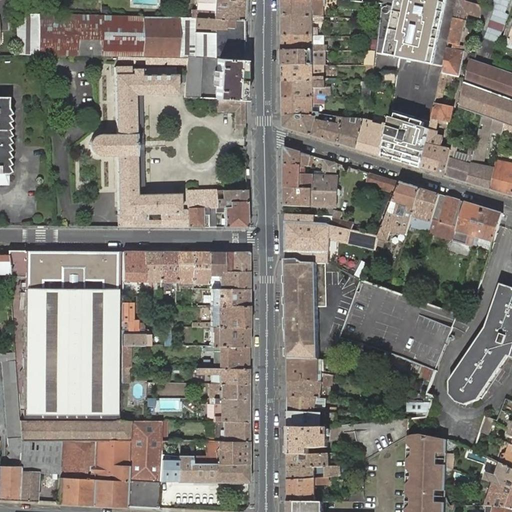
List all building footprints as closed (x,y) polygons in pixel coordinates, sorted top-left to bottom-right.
[(213,0),(213,10),(196,9),(192,9),(191,18),(244,20),(245,0),(213,0)] [(213,0),(196,0),(196,9),(213,10),(213,0)] [(323,17),(323,0),(282,0),(282,15),(314,17),(321,17),(323,17)] [(430,63),(443,0),(399,0),(397,12),(388,55),(430,63)] [(480,21),(482,5),(465,0),(457,0),(455,9),(454,17),(448,43),(447,48),(461,51),(462,46),(459,45),(465,20),(466,12),(477,16),(476,20),(480,21)] [(495,0),(484,38),(498,42),(510,0),(495,0)] [(217,58),(244,60),(244,20),(191,18),(101,16),(16,13),(17,54),(41,55),(117,57),(186,58),(186,56),(201,57),(217,58)] [(324,22),(325,17),(323,17),(321,17),(314,17),(282,15),(283,36),(314,36),(314,22),(324,22)] [(314,51),(328,51),(328,45),(314,45),(314,36),(283,36),(283,51),(314,51)] [(461,51),(447,48),(442,72),(437,97),(442,98),(445,85),(447,74),(459,76),(464,52),(461,51)] [(283,65),(314,65),(314,51),(283,51),(283,65)] [(186,58),(185,64),(184,97),(199,98),(201,57),(186,56),(186,58)] [(235,100),(244,101),(244,60),(217,58),(216,76),(213,75),(213,82),(216,82),(215,99),(217,99),(235,100)] [(511,99),(511,73),(471,58),(465,83),(511,99)] [(314,77),(314,65),(283,65),(283,82),(314,82),(325,82),(326,82),(328,82),(328,78),(325,78),(325,77),(314,77)] [(325,65),(314,65),(314,77),(325,77),(325,65)] [(187,227),(187,215),(178,216),(178,212),(180,212),(179,193),(143,194),(136,194),(134,94),(141,94),(177,93),(177,74),(174,74),(174,68),(140,69),(140,68),(132,68),(132,69),(129,69),(129,67),(114,67),(115,134),(98,134),(96,135),(94,136),(92,137),(90,139),(90,140),(79,141),(79,150),(90,150),(92,153),(94,154),(97,155),(116,156),(118,222),(132,222),(132,220),(147,220),(147,213),(165,213),(166,226),(187,227)] [(371,91),(372,81),(364,81),(363,97),(371,97),(371,91)] [(283,82),(284,99),(314,98),(314,89),(326,89),(326,82),(325,82),(314,82),(283,82)] [(314,98),(325,98),(331,98),(331,82),(328,82),(326,82),(326,89),(314,89),(314,98)] [(511,99),(465,83),(460,107),(482,115),(504,123),(511,125),(511,99)] [(136,194),(143,194),(142,144),(141,94),(134,94),(136,194)] [(284,99),(284,116),(317,115),(318,115),(320,115),(320,113),(320,111),(314,111),(314,103),(318,103),(318,104),(325,104),(325,98),(314,98),(284,99)] [(217,99),(217,111),(235,111),(236,128),(245,127),(244,101),(235,100),(217,99)] [(437,107),(435,106),(432,118),(438,120),(443,121),(442,124),(448,126),(449,122),(451,110),(437,107)] [(285,127),(312,135),(317,117),(317,115),(284,116),(284,126),(285,127)] [(312,135),(339,143),(343,123),(345,116),(339,115),(337,122),(328,120),(323,119),(319,118),(317,117),(312,135)] [(503,129),(504,123),(482,115),(480,126),(503,131),(503,129)] [(363,127),(365,118),(345,116),(343,123),(363,127)] [(384,150),(423,162),(430,129),(424,127),(396,118),(392,117),(391,119),(385,148),(384,150)] [(339,143),(358,149),(367,119),(365,118),(363,127),(343,123),(339,143)] [(358,149),(382,156),(384,150),(385,148),(391,119),(385,118),(383,124),(383,128),(373,125),(374,121),(367,119),(358,149)] [(423,162),(422,168),(446,175),(450,157),(451,150),(445,149),(432,146),(435,131),(438,120),(432,118),(430,129),(423,162)] [(511,125),(504,123),(503,129),(511,131),(511,132),(511,134),(511,125)] [(468,182),(491,189),(496,166),(497,160),(492,159),(491,164),(484,163),(488,142),(481,141),(481,138),(478,137),(475,150),(468,182)] [(450,157),(446,175),(468,182),(475,150),(469,148),(467,162),(455,158),(458,143),(453,142),(451,150),(450,157)] [(285,149),(285,166),(302,166),(306,166),(311,166),(312,155),(302,153),(286,148),(285,149)] [(382,156),(422,168),(423,162),(384,150),(382,156)] [(339,164),(324,159),(321,171),(337,171),(339,164)] [(511,162),(497,160),(496,166),(491,189),(511,195),(511,162)] [(302,166),(285,166),(285,187),(313,189),(314,175),(305,174),(306,166),(302,166)] [(394,190),(397,181),(371,173),(368,183),(384,187),(384,189),(391,191),(392,189),(394,190)] [(338,175),(314,175),(313,189),(312,207),(327,207),(327,216),(334,216),(333,220),(336,226),(353,230),(355,224),(341,221),(343,213),(334,210),(334,208),(337,208),(337,197),(338,195),(339,195),(341,193),(341,190),(340,188),(338,188),(338,185),(338,175)] [(380,236),(387,238),(391,229),(408,234),(411,223),(421,188),(402,183),(397,181),(394,190),(399,191),(384,226),(380,236)] [(313,189),(285,187),(285,205),(312,207),(313,189)] [(411,223),(430,229),(441,194),(421,188),(411,223)] [(246,201),(246,189),(222,190),(222,199),(216,199),(216,207),(230,207),(230,202),(246,201)] [(216,199),(216,190),(187,191),(187,207),(208,207),(215,207),(216,207),(216,199)] [(430,229),(429,231),(454,239),(457,231),(466,202),(441,194),(430,229)] [(247,227),(246,201),(230,202),(230,207),(216,207),(215,207),(208,207),(208,227),(215,227),(215,213),(224,213),(224,227),(247,227)] [(469,245),(474,246),(474,245),(477,237),(486,208),(466,202),(457,231),(454,239),(454,240),(469,245)] [(208,207),(187,207),(187,215),(187,227),(208,227),(208,207)] [(485,240),(494,242),(503,213),(486,208),(477,237),(474,245),(477,246),(480,238),(485,240)] [(330,264),(331,254),(331,236),(377,247),(380,236),(375,235),(353,230),(336,226),(333,220),(334,216),(327,216),(323,216),(323,224),(314,223),(315,215),(312,215),(301,214),(294,214),(293,222),(287,222),(287,251),(287,259),(295,259),(296,252),(301,252),(301,260),(305,263),(326,263),(330,264)] [(323,216),(315,215),(314,223),(323,224),(323,216)] [(483,247),(492,249),(494,242),(485,240),(480,238),(478,245),(483,247)] [(7,250),(0,250),(0,273),(3,274),(9,274),(7,250)] [(23,250),(7,250),(9,274),(9,276),(24,276),(23,250)] [(120,251),(23,250),(24,276),(24,282),(23,418),(119,418),(120,329),(120,251)] [(127,281),(144,282),(144,251),(122,251),(122,281),(127,281)] [(144,251),(144,282),(152,282),(160,282),(160,251),(144,251)] [(160,251),(160,282),(171,283),(171,287),(176,288),(176,283),(177,251),(160,251)] [(192,252),(177,251),(176,283),(192,282),(192,252)] [(208,273),(208,251),(192,252),(192,282),(192,285),(195,285),(195,283),(208,283),(208,279),(208,273)] [(224,271),(224,252),(208,251),(208,273),(215,273),(219,273),(219,271),(224,271)] [(224,271),(248,272),(248,253),(248,252),(224,252),(224,271)] [(287,259),(289,358),(319,359),(318,307),(327,307),(326,263),(305,263),(301,260),(300,259),(295,259),(287,259)] [(219,288),(248,289),(248,272),(224,271),(219,271),(219,273),(219,288)] [(435,371),(457,314),(453,313),(433,305),(410,297),(390,290),(369,282),(362,280),(341,338),(357,342),(386,352),(403,358),(435,371)] [(176,288),(176,291),(180,290),(180,288),(192,288),(192,285),(192,282),(176,283),(176,288)] [(495,300),(511,305),(511,287),(501,284),(495,300)] [(211,305),(248,306),(248,289),(219,288),(217,288),(217,300),(211,300),(211,305)] [(511,305),(495,300),(486,327),(471,349),(479,354),(457,386),(479,401),(509,357),(511,357),(511,305)] [(122,345),(130,345),(144,346),(144,345),(150,345),(150,340),(150,332),(147,330),(144,330),(143,326),(142,323),(138,323),(138,320),(132,320),(132,303),(122,303),(122,324),(128,324),(128,330),(122,329),(122,345)] [(248,327),(248,306),(211,305),(210,305),(210,322),(210,327),(248,327)] [(248,346),(248,327),(210,327),(210,346),(248,346)] [(248,368),(248,346),(210,346),(208,346),(208,351),(214,351),(214,364),(208,363),(208,368),(248,368)] [(466,405),(479,401),(457,386),(479,354),(471,349),(450,381),(451,394),(458,402),(466,405)] [(432,382),(435,371),(403,358),(386,352),(380,369),(432,382)] [(15,353),(0,353),(0,361),(3,361),(15,361),(15,353)] [(320,359),(289,358),(289,381),(320,381),(320,370),(320,359)] [(21,441),(20,421),(19,421),(17,390),(18,390),(15,361),(3,361),(8,441),(6,444),(11,447),(8,451),(14,455),(14,454),(14,467),(19,467),(21,441)] [(248,383),(248,368),(208,368),(196,368),(196,374),(211,374),(211,382),(248,383)] [(317,398),(320,398),(323,381),(322,381),(320,381),(289,381),(289,397),(307,397),(317,398)] [(432,382),(425,381),(421,392),(428,393),(432,382)] [(248,399),(248,383),(211,382),(211,383),(210,398),(221,398),(248,399)] [(289,397),(289,411),(296,412),(315,413),(316,408),(317,398),(307,397),(289,397)] [(248,421),(248,399),(221,398),(210,398),(209,398),(209,403),(214,403),(214,420),(215,420),(248,421)] [(431,402),(407,402),(407,412),(428,411),(431,402)] [(289,411),(289,426),(296,426),(317,426),(323,426),(330,426),(332,426),(332,423),(332,413),(323,413),(317,413),(315,413),(296,412),(289,411)] [(489,435),(494,420),(487,417),(481,432),(489,435)] [(366,461),(408,437),(410,418),(400,419),(359,424),(355,424),(346,425),(339,426),(339,433),(356,432),(357,439),(357,441),(357,444),(364,462),(366,461)] [(248,441),(248,421),(215,420),(215,437),(215,441),(248,441)] [(161,421),(148,421),(131,421),(122,421),(20,421),(21,441),(60,443),(58,473),(57,502),(157,508),(160,454),(160,452),(161,440),(161,421)] [(289,441),(289,454),(307,454),(310,454),(326,453),(329,453),(329,446),(329,440),(330,426),(323,426),(317,426),(296,426),(289,426),(289,441)] [(447,453),(448,440),(437,437),(422,435),(414,435),(408,436),(407,502),(406,511),(445,511),(446,502),(446,496),(447,467),(447,466),(447,453)] [(179,440),(166,440),(161,440),(160,452),(178,453),(179,440)] [(191,463),(248,463),(248,441),(215,441),(209,441),(179,440),(178,453),(178,455),(177,455),(177,456),(191,456),(191,463)] [(37,472),(58,473),(60,443),(21,441),(19,467),(19,471),(37,472)] [(511,467),(511,444),(507,443),(501,462),(511,467)] [(289,454),(289,467),(331,466),(331,453),(329,453),(326,453),(310,454),(307,454),(289,454)] [(511,467),(501,462),(500,462),(495,475),(490,473),(487,472),(485,479),(488,480),(493,482),(511,487),(511,467)] [(248,482),(248,463),(191,463),(177,463),(177,481),(228,482),(237,482),(248,482)] [(0,499),(2,499),(18,500),(19,471),(19,467),(14,467),(3,467),(0,466),(0,499)] [(289,467),(289,479),(316,477),(329,476),(340,475),(342,474),(341,466),(339,466),(336,466),(331,466),(289,467)] [(18,500),(35,501),(37,472),(19,471),(18,500)] [(289,479),(289,501),(316,501),(323,501),(329,501),(329,496),(316,496),(316,483),(321,483),(329,483),(329,476),(316,477),(289,479)] [(511,507),(511,487),(493,482),(492,485),(488,497),(487,500),(486,503),(483,502),(482,505),(485,506),(489,505),(490,506),(496,506),(511,507)] [(323,511),(323,509),(323,501),(316,501),(289,501),(289,507),(288,511),(323,511)]
